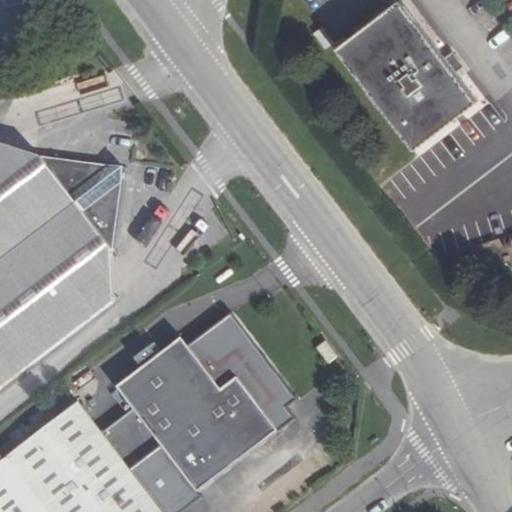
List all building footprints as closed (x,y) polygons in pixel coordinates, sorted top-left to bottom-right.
[(479,100),(404,1),(340,50),(417,149),(479,100)] [(0,389),(138,284),(113,249),(124,168),(43,158),(16,125),(0,137),(0,389)] [(119,389),(135,410),(164,447),(199,494),(279,432),(238,379),(222,391),(183,340),(163,355),(144,369),(119,389)] [(137,359),(144,369),(163,355),(155,345),(137,359)] [(160,511),(130,473),(102,435),(78,404),(0,463),(0,511),(160,511)] [(135,410),(132,412),(161,450),(164,447),(135,410)] [(132,412),(102,435),(130,473),(161,450),(132,412)]
